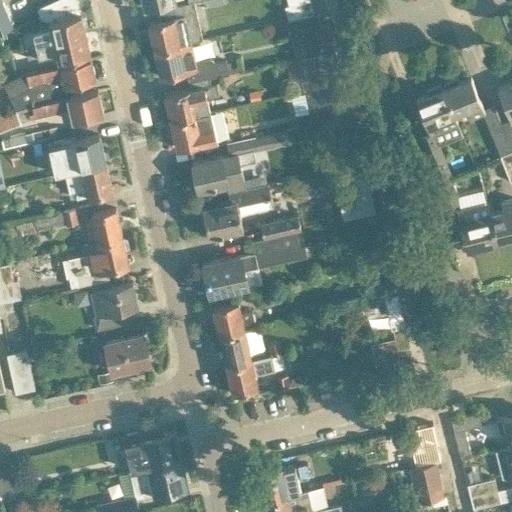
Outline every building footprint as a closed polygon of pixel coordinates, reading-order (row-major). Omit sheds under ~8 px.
[(0,0),(0,29),(13,25),(2,0),(0,0)] [(51,28),(22,35),(24,45),(85,32),(77,0),(49,0),(37,6),(40,16),(49,20),(51,28)] [(160,18),(148,21),(154,48),(180,42),(190,40),(202,38),(193,0),(189,0),(188,0),(157,7),(160,18)] [(286,0),(287,3),(284,3),(287,18),(312,12),(312,11),(309,0),(286,0)] [(312,12),(287,18),(296,56),(323,50),(334,48),(329,22),(320,24),(317,9),(312,11),(312,12)] [(85,32),(24,45),(27,58),(48,53),(50,61),(58,59),(89,52),(85,32)] [(180,42),(154,48),(160,75),(186,70),(192,68),(194,76),(209,73),(210,75),(218,73),(217,68),(226,66),(225,58),(216,60),(210,56),(194,59),(193,55),(199,53),(200,55),(211,52),(209,42),(191,46),(190,40),(180,42)] [(323,50),(296,56),(303,89),(331,83),(342,80),(334,48),(323,50)] [(3,81),(10,97),(15,109),(33,102),(71,94),(68,83),(95,77),(90,56),(26,70),(21,72),(3,81)] [(196,85),(164,92),(170,120),(210,111),(207,96),(218,93),(216,81),(210,83),(208,75),(210,75),(209,73),(194,76),(196,85)] [(470,114),(484,109),(471,75),(461,79),(460,75),(447,81),(448,84),(444,86),(455,112),(467,107),(470,114)] [(308,110),(294,113),(297,125),(316,120),(316,121),(334,117),(331,106),(337,105),(348,102),(347,97),(343,80),(342,80),(331,83),(303,89),(308,110)] [(511,80),(498,86),(511,120),(511,119),(511,80)] [(458,119),(455,112),(444,86),(441,87),(440,83),(426,89),(428,92),(416,97),(429,131),(458,119)] [(0,128),(30,117),(68,108),(71,119),(103,112),(98,87),(71,94),(33,102),(15,109),(0,115),(0,128)] [(171,120),(167,122),(169,132),(173,132),(176,146),(196,142),(215,138),(212,124),(213,124),(210,111),(170,120),(171,120)] [(319,134),(342,129),(339,115),(334,117),(316,121),(319,134)] [(501,123),(489,128),(500,155),(501,154),(511,149),(511,146),(511,144),(502,123),(501,123)] [(3,146),(26,140),(27,142),(58,135),(55,124),(1,138),(3,146)] [(257,147),(289,140),(286,128),(254,135),(257,147)] [(345,132),(351,160),(364,157),(358,129),(345,132)] [(75,135),(47,141),(54,172),(64,170),(105,161),(99,133),(75,138),(75,135)] [(438,179),(440,178),(449,175),(433,133),(421,138),(438,179)] [(240,163),(256,160),(253,147),(222,155),(221,154),(192,161),(198,188),(226,182),(228,190),(245,186),(240,163)] [(511,149),(501,154),(500,155),(510,179),(511,178),(511,149)] [(345,194),(338,195),(343,218),(374,210),(369,188),(372,188),(369,176),(366,159),(348,162),(352,180),(343,182),(345,194)] [(105,161),(64,170),(69,191),(75,189),(76,196),(111,189),(105,161)] [(458,201),(451,175),(440,178),(438,179),(444,205),(458,201)] [(218,233),(218,234),(223,233),(222,232),(243,227),(239,212),(273,204),(268,181),(245,186),(228,190),(230,199),(202,205),(209,235),(218,233)] [(504,209),(490,212),(489,212),(495,240),(511,235),(511,198),(502,201),(504,209)] [(490,245),(491,241),(495,240),(489,212),(490,212),(487,200),(457,207),(467,247),(473,245),(476,248),(490,245)] [(74,206),(15,219),(18,233),(65,223),(64,221),(77,218),(74,206)] [(91,212),(97,239),(98,240),(122,234),(115,207),(91,212)] [(259,220),(262,235),(300,226),(297,212),(259,220)] [(300,226),(262,235),(268,262),(307,254),(301,227),(300,227),(300,226)] [(66,275),(68,274),(71,286),(109,277),(107,267),(128,262),(125,248),(129,246),(127,237),(122,236),(122,234),(98,240),(97,239),(81,243),(83,252),(62,256),(66,275)] [(212,292),(231,287),(261,281),(254,250),(222,257),(202,261),(206,279),(209,278),(212,292)] [(8,261),(0,262),(0,300),(3,300),(2,299),(20,295),(16,278),(12,279),(8,261)] [(357,285),(361,301),(385,296),(381,279),(357,285)] [(138,305),(132,280),(91,289),(96,313),(94,314),(97,327),(129,320),(126,308),(138,305)] [(291,298),(289,287),(257,293),(259,303),(291,298)] [(385,296),(389,311),(392,328),(405,325),(398,293),(385,296)] [(389,311),(385,296),(361,301),(364,317),(389,311)] [(238,300),(212,305),(219,332),(244,327),(244,326),(255,324),(252,308),(240,310),(238,300)] [(244,327),(219,332),(226,364),(251,358),(244,327)] [(144,331),(105,340),(111,369),(150,361),(144,331)] [(342,345),(349,357),(364,349),(358,336),(342,345)] [(394,336),(370,342),(376,366),(400,361),(394,336)] [(270,353),(251,358),(226,364),(232,391),(257,386),(255,373),(274,369),(270,354),(281,351),(278,339),(267,341),(270,353)] [(6,352),(11,372),(15,391),(35,387),(26,348),(6,352)] [(469,447),(464,427),(481,423),(478,411),(451,417),(460,455),(480,451),(479,445),(469,447)] [(507,430),(511,444),(511,445),(511,444),(511,412),(495,417),(499,432),(507,430)] [(410,458),(412,457),(414,464),(435,459),(428,426),(404,431),(410,458)] [(142,440),(147,464),(181,456),(175,429),(141,437),(139,428),(97,438),(100,450),(142,440)] [(495,448),(502,477),(510,474),(511,473),(511,444),(511,445),(511,444),(495,448)] [(134,492),(96,501),(98,511),(121,511),(139,508),(136,497),(187,485),(181,456),(147,464),(129,469),(134,492)] [(416,501),(443,494),(435,459),(414,464),(408,465),(416,501)] [(282,465),(258,471),(264,499),(307,489),(307,487),(300,489),(294,464),(282,466),(282,465)] [(0,497),(22,492),(16,465),(0,468),(0,497)] [(494,476),(467,482),(470,495),(497,488),(494,476)] [(497,488),(470,495),(473,507),(500,500),(497,488)] [(341,511),(339,503),(317,508),(311,504),(307,489),(264,499),(267,511),(341,511)]
